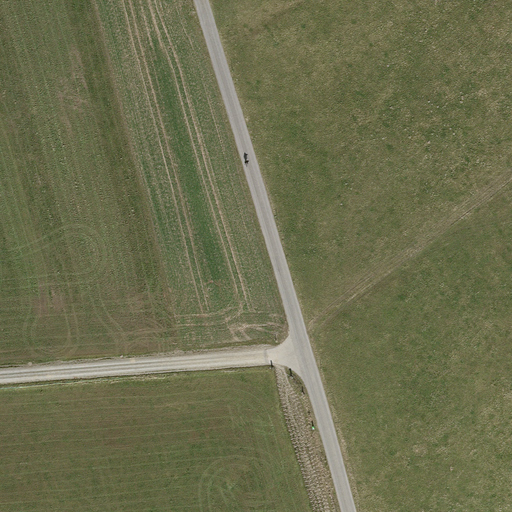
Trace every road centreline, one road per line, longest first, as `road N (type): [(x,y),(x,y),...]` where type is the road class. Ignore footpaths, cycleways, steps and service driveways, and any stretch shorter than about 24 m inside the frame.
road 1 (unclassified): [(203,0),(349,511)]
road 2 (track): [(306,352),(0,377)]
